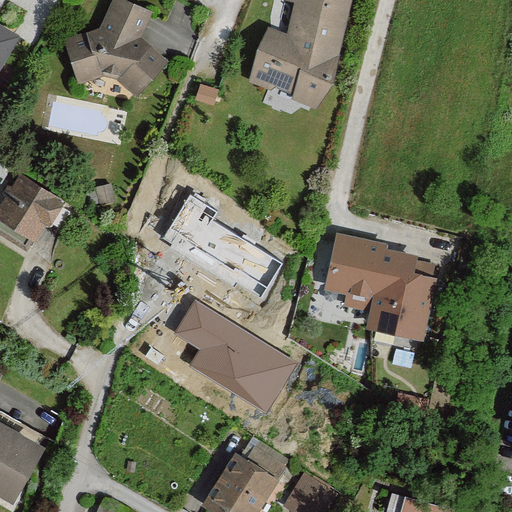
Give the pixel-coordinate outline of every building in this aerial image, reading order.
[(68,40),(79,79),(104,72),(119,75),(136,91),(164,60),(138,37),(148,11),(122,0),(114,0),(102,28),(68,40)] [(270,30),(254,76),(325,106),(348,0),(297,0),(289,37),(270,30)] [(0,60),(12,40),(0,33),(0,60)] [(22,177),(0,214),(0,228),(31,247),(59,199),(22,177)] [(215,212),(191,197),(167,235),(261,293),(281,262),(211,219),(215,212)] [(390,248),(347,239),(337,288),(386,298),(380,327),(429,337),(444,268),(419,263),(420,259),(389,253),(390,248)] [(293,362),(197,303),(180,331),(205,346),(195,363),(266,406),(293,362)] [(0,413),(0,488),(15,497),(47,440),(46,439),(0,413)] [(208,503),(221,511),(252,511),(281,465),(255,449),(247,463),(237,456),(208,503)] [(325,511),(337,491),(304,473),(286,504),(298,511),(325,511)] [(450,511),(452,508),(406,496),(402,511),(450,511)] [(124,511),(101,502),(96,511),(124,511)]
